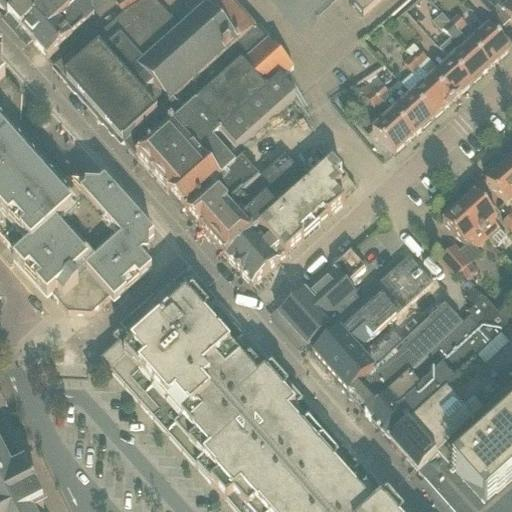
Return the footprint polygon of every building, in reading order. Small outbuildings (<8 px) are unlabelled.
[(26,0),(0,0),(0,8),(8,17),(26,0)] [(26,0),(8,17),(21,31),(45,10),(41,5),(47,0),(26,0)] [(33,45),(80,3),(77,0),(65,0),(49,14),(45,10),(21,31),(33,45)] [(256,29),(230,0),(215,0),(180,33),(152,0),(148,0),(123,16),(95,42),(85,42),(55,69),(124,146),(124,147),(183,95),(256,29)] [(121,0),(115,4),(123,16),(148,0),(121,0)] [(346,0),(363,18),(382,0),(346,0)] [(491,0),(472,0),(474,2),(485,12),(503,31),(511,24),(511,4),(511,5),(507,0),(497,0),(495,3),(491,0)] [(33,45),(47,61),(72,39),(71,38),(94,18),(80,3),(33,45)] [(440,34),(442,32),(450,25),(442,17),(433,25),(440,34)] [(457,18),(450,25),(459,35),(467,29),(457,18)] [(450,64),(471,87),(490,70),(469,46),(459,35),(450,25),(442,32),(462,53),(450,64)] [(490,70),(510,52),(489,29),(469,46),(490,70)] [(296,100),(281,83),(294,71),(290,67),(268,43),(195,108),(136,160),(184,214),(243,161),(243,160),(236,153),(296,100)] [(450,64),(439,74),(428,62),(414,47),(406,54),(411,59),(420,69),(431,81),(452,105),(471,87),(450,64)] [(412,76),(420,69),(411,59),(403,66),(412,76)] [(0,241),(19,262),(14,267),(47,304),(52,300),(68,318),(91,319),(147,269),(148,246),(154,241),(104,186),(100,190),(74,189),(71,186),(72,185),(19,126),(21,101),(21,100),(20,99),(18,101),(3,84),(5,83),(1,78),(2,63),(0,63),(0,241)] [(431,81),(411,98),(432,122),(452,105),(431,81)] [(381,87),(373,94),(382,104),(390,98),(381,87)] [(382,104),(373,94),(365,101),(374,111),(382,104)] [(411,98),(392,116),(413,139),(432,122),(411,98)] [(372,134),(393,157),(413,139),(392,116),(372,134)] [(260,181),(260,180),(201,233),(225,260),(260,229),(309,186),(285,158),(260,181)] [(243,161),(184,214),(201,233),(260,180),(243,161)] [(333,165),(310,186),(309,186),(260,229),(286,259),(318,230),(345,206),(343,203),(334,194),(348,182),(333,165)] [(511,176),(505,168),(486,185),(507,208),(511,203),(511,176)] [(343,203),(356,191),(348,182),(334,194),(343,203)] [(487,242),(495,251),(507,241),(493,224),(497,221),(474,196),(458,210),(487,242)] [(482,258),(477,251),(487,242),(458,210),(442,225),(464,249),(459,254),(454,249),(438,263),(455,281),(461,276),(468,284),(478,275),(471,267),(482,258)] [(511,230),(511,216),(511,217),(503,225),(510,232),(511,230)] [(225,260),(252,290),(277,267),(286,259),(260,229),(225,260)] [(306,352),(360,304),(346,289),(366,272),(351,255),(332,271),(336,276),(309,300),(305,296),(304,297),(278,320),(293,337),(306,352)] [(364,350),(433,288),(409,260),(360,304),(306,352),(336,386),(337,385),(337,386),(363,362),(362,360),(368,355),(364,350)] [(395,511),(387,502),(326,435),(192,284),(178,283),(113,341),(119,348),(101,364),(115,380),(233,511),(395,511)] [(474,363),(510,329),(485,301),(483,302),(475,294),(469,300),(477,309),(467,318),(470,322),(463,328),(424,365),(409,378),(365,418),(389,444),(454,383),(474,363)] [(424,365),(463,328),(445,309),(403,347),(403,348),(348,398),(365,418),(409,378),(424,365)] [(374,361),(368,355),(362,360),(363,362),(337,386),(348,398),(403,348),(403,347),(394,337),(375,355),(377,357),(374,361)] [(511,368),(494,384),(474,363),(454,383),(389,444),(407,464),(409,462),(420,475),(418,476),(419,477),(511,387),(511,368)] [(511,387),(419,477),(418,477),(424,483),(449,511),(495,471),(511,455),(511,387)] [(495,471),(449,511),(450,511),(475,511),(494,495),(494,496),(511,479),(511,455),(495,471)] [(0,511),(41,511),(15,460),(2,466),(0,461),(0,511)] [(511,511),(511,479),(494,496),(494,495),(475,511),(511,511)]
